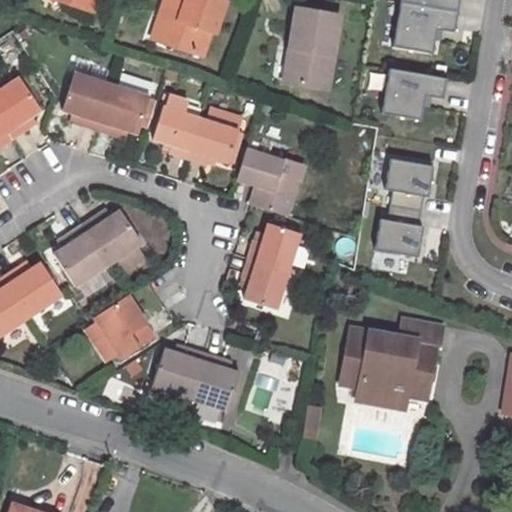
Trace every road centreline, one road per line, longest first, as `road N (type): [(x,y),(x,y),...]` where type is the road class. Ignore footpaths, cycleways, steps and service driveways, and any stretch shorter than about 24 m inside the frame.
road 1 (residential): [(0,392),(229,468),(307,511)]
road 2 (residential): [(497,0),(456,233),(463,257),(511,286)]
road 3 (residential): [(0,232),(89,173),(213,218),(191,276)]
